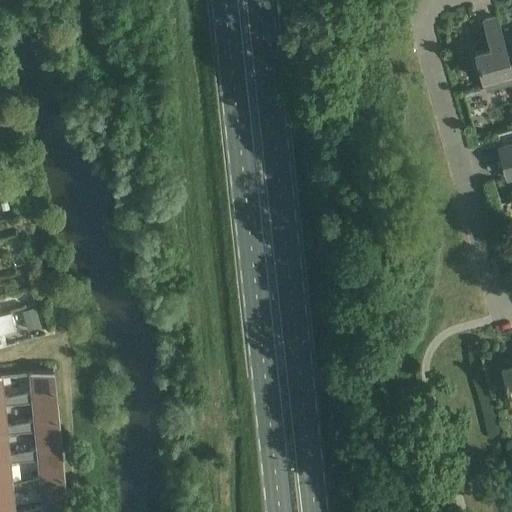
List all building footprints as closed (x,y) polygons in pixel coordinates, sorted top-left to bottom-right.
[(511,69),(511,70),(497,18),(484,21),(491,48),(476,52),(486,91),(511,84),(511,69)] [(511,146),(501,150),(509,179),(511,177),(511,146)] [(12,312),(0,314),(0,347),(7,345),(3,332),(16,329),(12,312)] [(511,360),(504,363),(505,366),(502,367),(505,378),(504,379),(505,383),(507,382),(511,399),(511,360)] [(3,397),(1,374),(0,374),(0,404),(4,404),(33,401),(56,399),(53,369),(30,371),(32,390),(3,397)] [(4,404),(0,404),(0,433),(6,433),(36,430),(59,427),(56,399),(33,401),(35,419),(6,426),(4,404)] [(6,433),(0,433),(0,462),(9,461),(39,458),(62,456),(59,427),(36,430),(38,448),(9,455),(6,433)] [(9,461),(0,462),(0,490),(12,490),(42,487),(64,484),(62,456),(39,458),(41,476),(11,483),(9,461)] [(14,511),(12,490),(0,490),(0,511),(67,511),(64,484),(42,487),(43,505),(14,511)]
